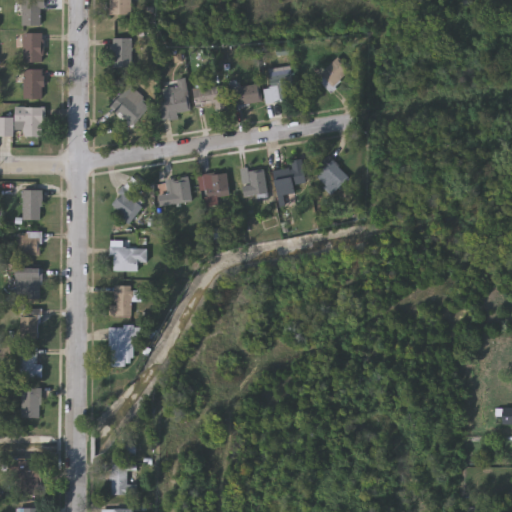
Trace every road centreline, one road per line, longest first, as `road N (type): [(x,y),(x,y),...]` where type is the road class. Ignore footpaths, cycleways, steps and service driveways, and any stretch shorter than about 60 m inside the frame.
road 1 (residential): [(76,511),(80,169)]
road 2 (residential): [(345,124),(80,169)]
road 3 (residential): [(80,169),(81,0)]
